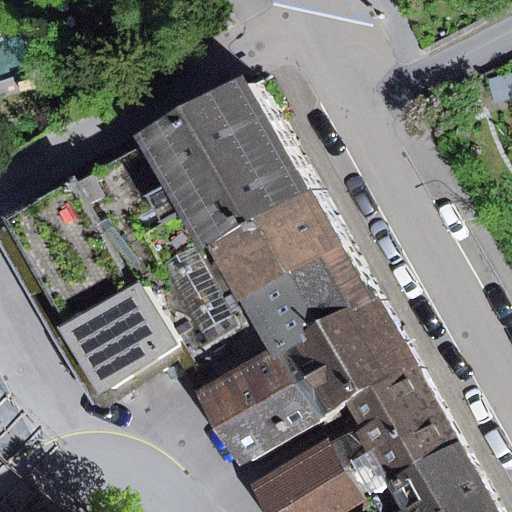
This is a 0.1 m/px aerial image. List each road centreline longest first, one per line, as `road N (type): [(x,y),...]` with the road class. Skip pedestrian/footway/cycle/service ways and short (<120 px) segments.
road 1 (residential): [(0,199),(315,22)]
road 2 (residential): [(352,93),(511,371)]
road 3 (residential): [(352,93),(511,26)]
road 4 (residential): [(0,473),(80,443),(128,449)]
